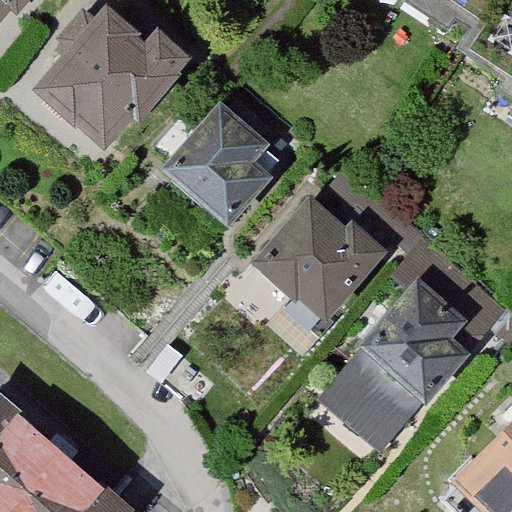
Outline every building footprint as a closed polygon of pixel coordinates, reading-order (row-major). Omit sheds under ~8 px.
[(0,0),(0,40),(35,0),(0,0)] [(511,0),(433,0),(487,36),(465,70),(511,101),(511,0)] [(147,61),(112,30),(48,105),(110,158),(185,71),(158,48),(147,61)] [(284,150),(222,108),(173,180),(234,222),(284,150)] [(381,266),(321,216),(271,276),(332,326),(381,266)] [(489,324),(429,276),(328,402),(388,450),(489,324)] [(116,511),(0,412),(0,511),(116,511)] [(511,511),(511,450),(464,497),(478,511),(511,511)]
